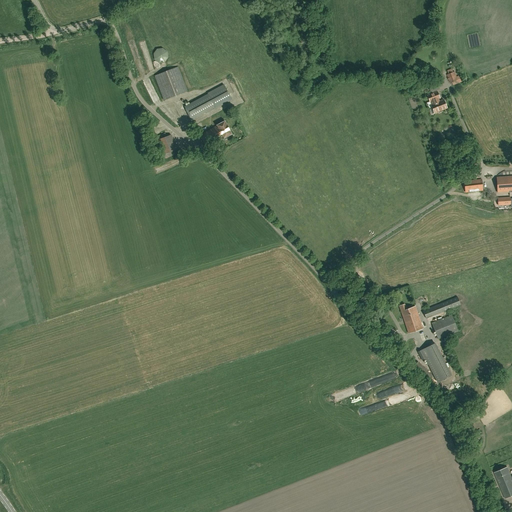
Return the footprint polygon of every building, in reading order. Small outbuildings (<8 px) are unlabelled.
[(164,101),(187,92),(178,67),(154,76),(164,101)] [(459,75),(457,76),(455,72),(447,75),(450,83),(457,80),(458,83),(462,82),(459,75)] [(431,93),(440,89),(437,83),(428,87),(431,93)] [(232,100),(224,85),(208,93),(208,94),(184,107),(191,120),(206,112),(207,113),(232,100)] [(156,104),(162,102),(158,92),(152,95),(156,104)] [(440,101),(439,98),(437,92),(427,96),(430,102),(431,105),(432,108),(430,109),(432,114),(438,111),(439,113),(443,111),(442,110),(447,108),(443,100),(440,101)] [(229,138),(228,137),(232,134),(225,121),(216,125),(217,126),(213,128),(216,135),(214,136),(217,141),(223,138),(224,139),(225,140),(229,138)] [(206,147),(217,141),(214,136),(216,135),(213,128),(200,135),(206,147)] [(172,152),(169,144),(161,147),(164,155),(165,158),(173,155),(172,152)] [(497,193),(511,191),(511,176),(496,177),(497,193)] [(465,192),(483,190),(481,179),(464,181),(465,192)] [(498,206),(511,205),(510,197),(497,198),(498,206)] [(426,319),(460,305),(457,297),(423,311),(426,319)] [(423,329),(416,306),(407,310),(405,304),(399,306),(408,334),(423,329)] [(438,340),(458,331),(451,315),(431,323),(438,340)] [(422,361),(426,359),(438,383),(451,376),(435,344),(418,352),(422,361)] [(335,401),(360,394),(358,389),(333,395),(335,401)] [(505,499),(511,495),(511,478),(508,467),(495,473),(505,499)]
